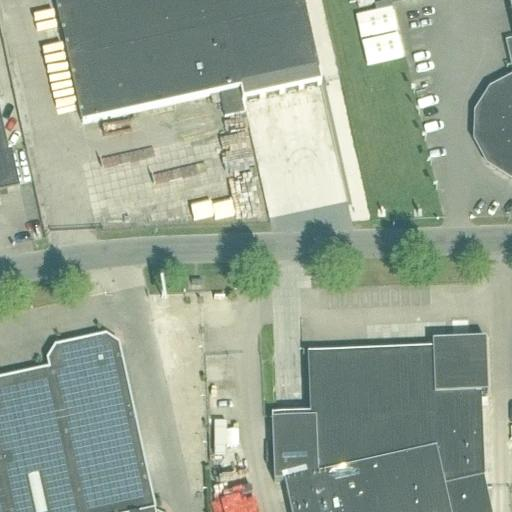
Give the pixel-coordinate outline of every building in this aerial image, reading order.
[(54,0),(82,127),(219,97),(224,121),(245,116),(240,93),(318,75),(301,0),(54,0)] [(511,0),(506,0),(511,24),(511,42),(505,45),(511,76),(511,82),(490,94),(475,117),(474,144),(487,167),(510,182),(511,181),(511,0)] [(0,191),(15,189),(0,120),(0,191)] [(0,511),(154,511),(119,349),(106,341),(56,352),(48,364),(50,373),(0,384),(0,511)] [(289,511),(447,511),(442,485),(478,477),(475,397),(487,396),(485,343),(432,345),(432,357),(312,363),(315,423),(271,425),(273,486),(283,485),(289,511)]
